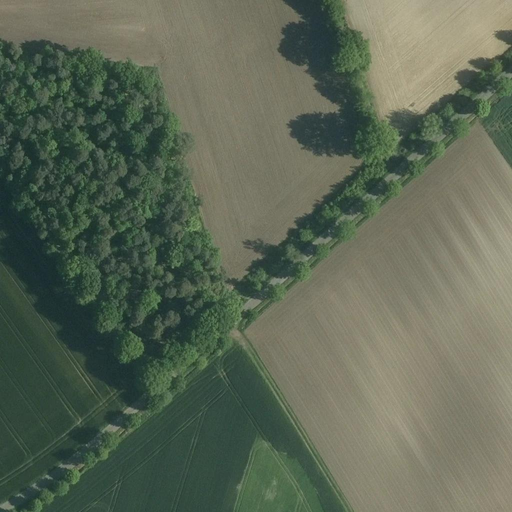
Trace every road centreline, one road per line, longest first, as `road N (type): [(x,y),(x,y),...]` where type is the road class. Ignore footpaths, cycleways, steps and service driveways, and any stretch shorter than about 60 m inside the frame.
road 1 (unclassified): [(0,511),(93,447),(511,74)]
road 2 (track): [(227,327),(346,511)]
